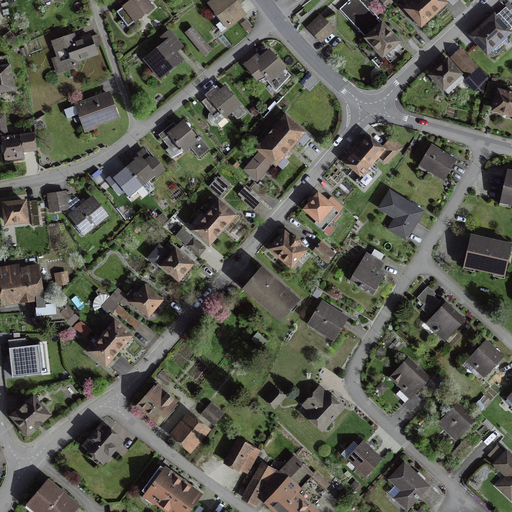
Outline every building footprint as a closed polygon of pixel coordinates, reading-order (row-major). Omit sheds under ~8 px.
[(129,30),(157,10),(148,0),(133,0),(135,4),(127,9),(119,15),(129,30)] [(232,31),(249,17),(241,7),(245,4),(240,0),(220,0),(212,6),(232,31)] [(384,23),(381,26),(356,0),(349,0),(338,11),(365,40),(366,39),(384,58),(402,42),(384,23)] [(434,17),(418,0),(417,0),(404,13),(420,30),(434,17)] [(418,0),(434,17),(447,6),(442,0),(418,0)] [(511,29),(511,19),(507,13),(500,19),(511,31),(511,29)] [(500,19),(495,15),(472,36),(489,55),(511,33),(511,32),(511,31),(500,19)] [(323,44),(335,33),(322,18),(309,29),(323,44)] [(195,30),(188,35),(207,58),(214,53),(195,30)] [(186,49),(172,33),(164,40),(168,45),(148,61),(163,79),(186,61),(180,54),(186,49)] [(100,55),(94,40),(80,46),(76,37),(56,44),(61,60),(53,63),(58,76),(75,70),(73,65),(100,55)] [(284,71),(269,52),(258,59),(256,56),(242,65),(258,84),(263,80),(272,93),(287,77),(282,72),(284,71)] [(464,52),(455,60),(472,79),(480,71),(464,52)] [(467,77),(452,61),(433,79),(448,94),(467,77)] [(14,68),(0,69),(0,95),(18,93),(14,68)] [(489,80),(480,71),(472,79),(467,83),(476,92),(489,80)] [(240,107),(224,87),(213,97),(210,94),(198,104),(210,118),(218,112),(225,119),(240,107)] [(511,117),(511,94),(502,92),(496,114),(511,117)] [(121,121),(112,95),(78,107),(88,133),(121,121)] [(304,135),(285,118),(256,151),(259,153),(242,171),(255,183),(272,164),(275,167),(304,135)] [(204,151),(182,123),(173,129),(170,125),(156,137),(165,151),(162,153),(168,160),(188,149),(195,159),(204,151)] [(36,149),(34,132),(6,136),(2,137),(5,160),(23,157),(22,151),(36,149)] [(381,158),(388,150),(374,139),(350,167),(364,179),(381,158)] [(388,150),(381,158),(390,166),(404,150),(394,142),(388,150)] [(450,184),(461,164),(433,148),(421,168),(450,184)] [(128,171),(142,187),(155,177),(157,180),(166,172),(155,159),(152,162),(143,151),(137,156),(140,160),(128,171)] [(142,187),(128,171),(115,181),(111,177),(105,183),(117,197),(124,191),(130,198),(142,187)] [(500,204),(511,206),(511,172),(508,171),(500,204)] [(226,189),(214,179),(207,188),(219,198),(226,189)] [(254,184),(250,189),(261,199),(265,194),(254,184)] [(251,211),(257,204),(241,190),(235,197),(251,211)] [(392,228),(412,240),(429,214),(392,191),(379,211),(396,222),(392,228)] [(63,194),(45,197),(47,214),(65,212),(63,194)] [(330,202),(323,196),(308,213),(324,227),(337,212),(341,215),(345,211),(332,200),(330,202)] [(105,219),(90,199),(68,217),(83,237),(105,219)] [(35,202),(28,203),(30,226),(38,225),(35,202)] [(205,218),(221,232),(234,217),(218,203),(205,218)] [(23,204),(0,205),(0,206),(2,229),(25,227),(23,204)] [(221,232),(205,218),(191,233),(208,247),(221,232)] [(173,238),(183,248),(195,258),(202,251),(190,240),(179,231),(173,238)] [(311,254),(289,234),(274,252),(296,271),(311,254)] [(511,249),(469,241),(464,268),(507,277),(511,253),(511,249)] [(337,257),(324,246),(316,255),(329,266),(337,257)] [(153,269),(165,255),(157,247),(145,261),(153,269)] [(177,284),(192,267),(174,252),(160,269),(177,284)] [(384,273),(388,267),(369,255),(350,285),(375,302),(391,278),(384,273)] [(16,265),(0,267),(0,278),(2,289),(41,283),(39,266),(17,269),(16,265)] [(65,272),(56,273),(58,285),(67,284),(65,272)] [(288,324),(306,304),(268,272),(251,292),(288,324)] [(41,283),(2,289),(4,305),(34,300),(34,306),(45,305),(41,283)] [(144,287),(129,303),(147,319),(162,303),(144,287)] [(425,307),(433,298),(435,295),(426,288),(417,300),(425,307)] [(433,298),(425,307),(422,311),(430,318),(441,305),(433,298)] [(34,306),(36,323),(66,320),(71,325),(78,318),(59,299),(54,304),(45,305),(34,306)] [(338,344),(353,321),(326,304),(312,327),(338,344)] [(447,344),(466,326),(447,305),(428,323),(447,344)] [(118,306),(113,313),(135,331),(140,324),(118,306)] [(101,337),(119,352),(131,338),(114,323),(101,337)] [(255,334),(250,341),(260,349),(266,343),(255,334)] [(119,352),(101,337),(88,353),(105,368),(119,352)] [(467,364),(485,381),(507,358),(487,343),(467,364)] [(37,359),(37,354),(26,355),(27,357),(4,360),(6,380),(51,375),(49,358),(37,359)] [(396,397),(412,413),(425,400),(421,397),(432,386),(410,364),(392,382),(401,391),(396,397)] [(163,374),(159,380),(168,388),(173,382),(163,374)] [(182,405),(162,387),(143,409),(163,427),(182,405)] [(350,413),(321,387),(305,405),(312,412),(307,417),(329,436),(350,413)] [(284,395),(278,390),(268,401),(274,406),(284,395)] [(32,398),(13,416),(18,421),(17,421),(19,423),(18,423),(18,427),(25,434),(29,435),(42,423),(40,421),(48,414),(32,398)] [(215,427),(225,416),(213,406),(204,417),(215,427)] [(477,428),(458,411),(441,426),(460,444),(477,428)] [(214,431),(194,415),(176,437),(196,453),(214,431)] [(107,465),(126,442),(106,425),(87,448),(107,465)] [(257,452),(237,441),(223,465),(238,473),(239,471),(244,474),(257,452)] [(365,441),(350,458),(371,478),(387,462),(365,441)] [(462,444),(452,454),(457,459),(467,448),(462,444)] [(498,488),(511,499),(511,453),(510,451),(496,467),(507,479),(498,488)] [(330,487),(297,458),(283,473),(265,465),(245,500),(259,508),(266,496),(274,502),(270,506),(276,511),(322,511),(315,506),(329,492),(326,490),(330,487)] [(409,511),(412,511),(414,511),(434,489),(406,463),(391,480),(402,491),(395,500),(409,511)] [(187,511),(199,497),(161,470),(142,495),(165,511),(187,511)] [(74,511),(78,508),(48,484),(28,508),(32,511),(74,511)]
